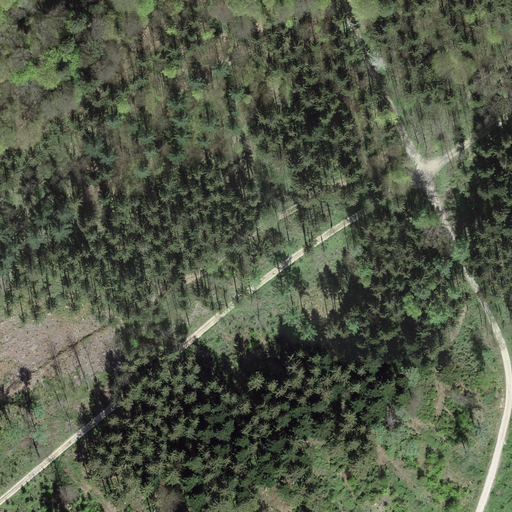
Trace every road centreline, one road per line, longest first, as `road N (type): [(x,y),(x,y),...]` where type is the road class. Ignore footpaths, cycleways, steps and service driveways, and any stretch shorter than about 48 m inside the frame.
road 1 (track): [(511,111),(300,253),(0,502)]
road 2 (track): [(511,387),(505,347),(341,0)]
road 3 (track): [(480,511),(511,395)]
